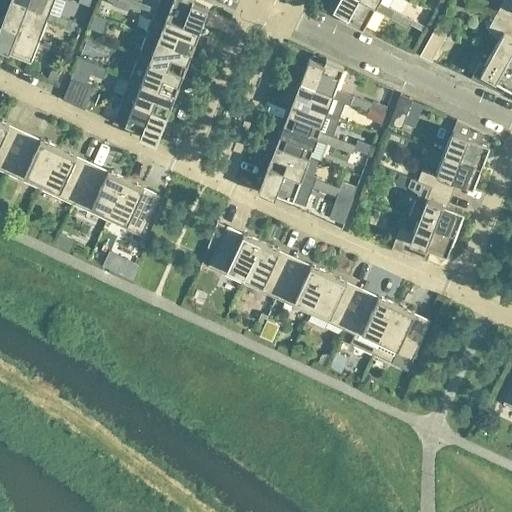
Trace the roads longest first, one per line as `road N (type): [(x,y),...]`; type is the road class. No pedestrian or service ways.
road 1 (residential): [(457,289),(222,186)]
road 2 (residential): [(511,119),(286,18)]
road 3 (residential): [(182,167),(0,81)]
road 4 (residential): [(222,186),(286,18)]
road 5 (residential): [(249,1),(182,167)]
road 6 (residential): [(511,158),(457,289)]
